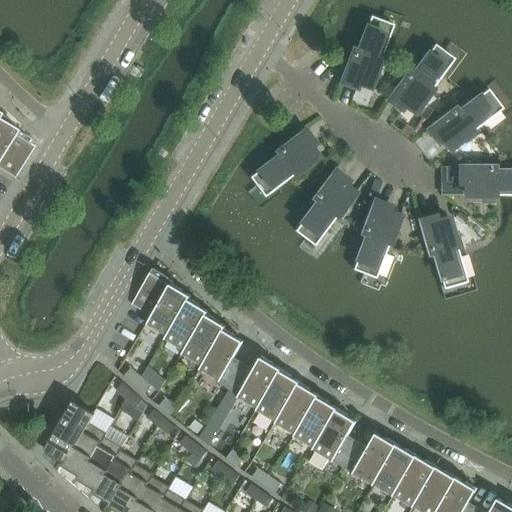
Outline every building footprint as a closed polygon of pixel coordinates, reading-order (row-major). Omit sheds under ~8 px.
[(370,88),(394,25),(371,17),(357,52),(353,51),(341,82),(356,88),(358,83),(370,88)] [(415,113),(445,72),(454,59),(435,45),(412,76),(408,73),(388,100),(401,109),(404,105),(415,113)] [(450,149),(490,118),(503,109),(488,89),(457,113),(455,109),(428,130),(438,142),(442,139),(450,149)] [(0,158),(17,131),(18,130),(9,124),(11,121),(0,114),(0,158)] [(0,169),(15,179),(34,146),(26,141),(28,137),(17,131),(0,158),(0,169)] [(265,197),(318,157),(310,147),(314,144),(304,131),(278,151),(281,154),(250,178),(265,197)] [(511,195),(511,171),(494,171),(494,167),(460,167),(460,183),(465,183),(465,196),(511,195)] [(314,246),(355,193),(344,185),(347,181),(335,171),(314,198),(318,201),(295,231),(314,246)] [(375,279),(400,216),(388,212),(390,207),(375,201),(362,232),(367,234),(353,270),(375,279)] [(467,282),(458,251),(449,218),(436,222),(435,217),(419,222),(429,254),(433,252),(444,289),(467,282)] [(147,325),(173,281),(165,276),(166,276),(154,269),(151,273),(132,305),(151,317),(146,325),(147,325)] [(190,300),(192,297),(183,292),(183,291),(172,284),(174,282),(173,281),(147,325),(166,337),(190,300)] [(184,351),(207,315),(209,312),(200,307),(201,306),(190,300),(166,337),(165,339),(184,351)] [(202,366),(225,330),(227,327),(218,322),(218,321),(207,315),(184,351),(182,354),(202,366)] [(244,364),(234,359),(244,342),(235,337),(236,336),(225,330),(202,366),(200,370),(220,381),(219,383),(229,390),(244,364)] [(281,371),(282,370),(273,365),(274,364),(262,357),(254,370),(244,364),(229,390),(239,396),(238,397),(258,409),(281,371)] [(142,378),(132,368),(124,377),(135,386),(142,378)] [(300,384),(301,383),(292,378),(292,377),(281,371),(258,409),(257,411),(276,422),(300,384)] [(152,387),(142,378),(135,386),(145,395),(152,387)] [(121,410),(133,392),(123,383),(116,392),(109,402),(121,410)] [(295,435),(319,397),(320,396),(311,391),(311,390),(300,384),(276,422),(276,424),(295,435)] [(129,416),(143,401),(133,392),(121,410),(129,416)] [(314,448),(338,410),(338,409),(330,404),(330,403),(319,397),(295,435),(294,437),(314,448)] [(177,408),(166,399),(159,407),(170,416),(177,408)] [(65,463),(89,423),(90,424),(95,415),(74,402),(45,451),(64,462),(65,463)] [(358,443),(348,437),(357,422),(348,417),(349,416),(338,410),(314,448),(313,450),(316,452),(310,462),(323,471),(330,460),(343,468),(358,443)] [(158,427),(165,419),(155,411),(148,419),(158,427)] [(81,476),(105,437),(106,437),(111,428),(112,425),(95,415),(90,424),(89,423),(65,463),(64,462),(62,465),(80,476),(81,476)] [(168,435),(175,427),(165,419),(158,427),(168,435)] [(196,435),(204,426),(199,422),(191,421),(186,428),(196,435)] [(97,490),(120,450),(121,451),(128,438),(111,428),(106,437),(105,437),(81,476),(80,476),(78,479),(95,489),(97,490)] [(374,485),(397,445),(386,438),(385,439),(377,434),(368,448),(358,443),(343,468),(374,486),(374,485)] [(191,453),(197,444),(187,436),(180,445),(191,453)] [(201,461),(207,452),(197,444),(191,453),(201,461)] [(397,445),(374,485),(394,497),(394,496),(417,456),(406,449),(406,450),(397,445)] [(112,504),(136,464),(137,465),(139,461),(121,451),(120,450),(97,490),(95,489),(93,493),(111,503),(112,504)] [(238,467),(245,458),(233,450),(227,459),(238,467)] [(417,456),(394,496),(414,508),(414,507),(437,467),(426,460),(425,461),(417,456)] [(223,478),(230,469),(219,461),(213,470),(223,478)] [(130,511),(152,477),(153,477),(154,475),(137,465),(136,464),(112,504),(111,503),(109,506),(118,511),(130,511)] [(437,511),(457,478),(446,471),(445,472),(437,467),(414,507),(422,511),(437,511)] [(264,485),(270,476),(259,468),(253,477),(264,485)] [(234,485),(240,477),(230,469),(223,478),(234,485)] [(276,493),(282,484),(270,476),(264,485),(276,493)] [(154,511),(168,489),(169,490),(171,488),(153,477),(152,477),(130,511),(154,511)] [(477,511),(479,509),(469,503),(477,489),(466,482),(465,483),(457,478),(437,511),(477,511)] [(257,501),(263,492),(252,485),(246,494),(257,501)] [(178,511),(186,500),(169,490),(168,489),(154,511),(178,511)] [(267,508),(274,499),(263,492),(257,501),(267,508)] [(511,511),(511,506),(508,503),(507,504),(498,499),(490,511),(484,511),(479,509),(477,511),(511,511)] [(203,511),(204,511),(186,500),(178,511),(203,511)] [(305,511),(315,511),(319,507),(309,501),(303,510),(305,511)]
